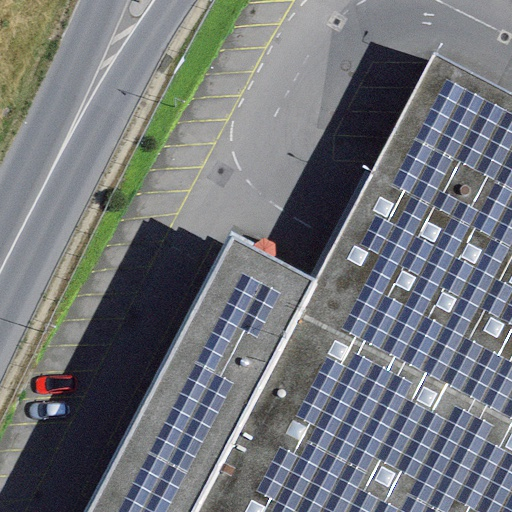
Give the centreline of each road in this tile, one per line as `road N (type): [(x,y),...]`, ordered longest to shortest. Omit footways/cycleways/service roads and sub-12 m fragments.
road 1 (unknown): [(59,511),(328,45),(366,10),(408,0)]
road 2 (secondary): [(141,0),(0,273)]
